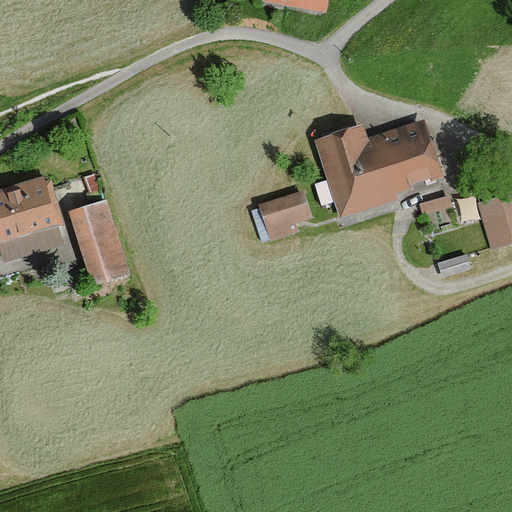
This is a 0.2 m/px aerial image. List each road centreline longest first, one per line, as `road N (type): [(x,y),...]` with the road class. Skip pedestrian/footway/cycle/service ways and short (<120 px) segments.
road 1 (residential): [(129,71),(186,44),(241,31),(323,50),(384,0)]
road 2 (track): [(511,167),(451,128),(353,92),(323,50)]
road 3 (residential): [(129,71),(0,149)]
road 4 (track): [(129,71),(100,74),(0,114)]
